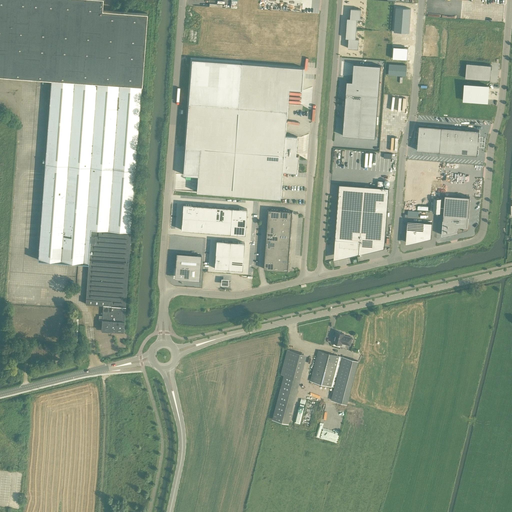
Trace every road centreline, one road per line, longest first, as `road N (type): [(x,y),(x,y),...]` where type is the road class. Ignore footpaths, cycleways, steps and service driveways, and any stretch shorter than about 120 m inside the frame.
road 1 (unclassified): [(393,260),(481,233),(510,0)]
road 2 (tertiary): [(222,337),(511,270)]
road 3 (unclassified): [(164,291),(182,0)]
road 4 (unclassified): [(324,0),(302,281)]
road 5 (unclassified): [(318,276),(339,0)]
road 6 (unclassified): [(393,260),(422,0)]
road 7 (unclassified): [(100,511),(102,369)]
road 8 (unclassified): [(164,291),(234,295),(302,281)]
